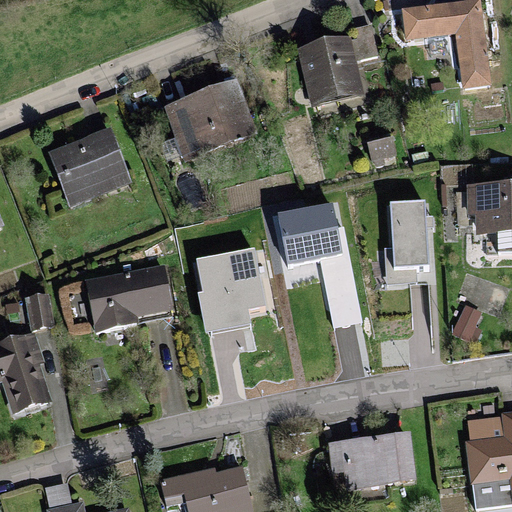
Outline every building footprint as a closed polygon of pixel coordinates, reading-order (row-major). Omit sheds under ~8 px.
[(485,3),(407,11),(410,41),(459,36),(465,93),(494,90),(485,3)] [(347,41),(294,52),(305,106),(358,95),(347,41)] [(234,86),(161,111),(179,163),(252,138),(234,86)] [(111,131),(52,154),(73,210),(132,187),(111,131)] [(511,185),(472,185),(471,217),(480,217),(480,234),(511,234),(511,185)] [(423,202),(392,204),(395,265),(427,263),(423,202)] [(332,203),(279,214),(289,262),(342,252),(332,203)] [(254,249),(198,260),(204,293),(199,293),(206,330),(249,322),(247,307),(264,304),(254,249)] [(158,267),(84,281),(93,328),(167,314),(158,267)] [(35,333),(0,343),(0,385),(1,385),(9,414),(55,400),(35,333)] [(474,442),(470,443),(480,511),(511,507),(511,415),(471,422),(474,442)] [(416,434),(332,446),(340,504),(390,497),(389,488),(423,484),(416,434)] [(217,469),(162,480),(167,500),(189,496),(192,511),(257,511),(248,469),(218,475),(217,469)] [(88,511),(86,502),(48,510),(48,511),(131,511),(130,507),(105,511),(88,511)]
